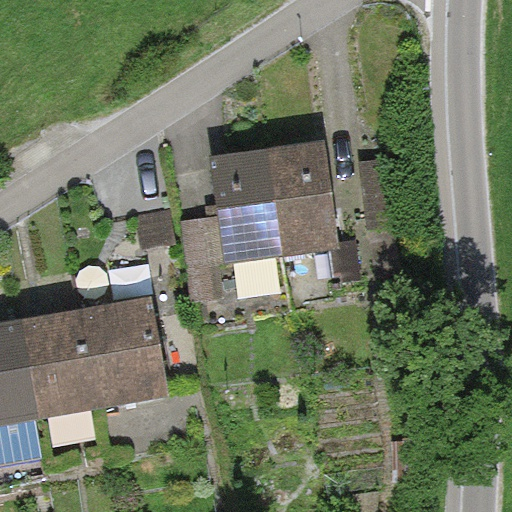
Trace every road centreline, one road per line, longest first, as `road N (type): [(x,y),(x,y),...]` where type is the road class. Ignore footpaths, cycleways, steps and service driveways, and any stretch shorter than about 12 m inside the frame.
road 1 (residential): [(481,511),(484,348),(467,0)]
road 2 (residential): [(338,0),(0,214)]
